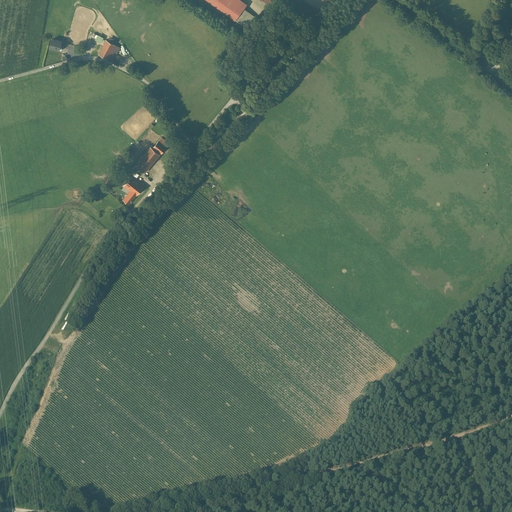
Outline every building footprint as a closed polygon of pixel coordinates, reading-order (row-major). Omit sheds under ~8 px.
[(243,9),(231,0),(207,0),(235,20),(243,9)] [(61,41),(52,39),(51,43),(50,43),(49,47),(62,50),(63,46),(60,45),(61,41)] [(120,47),(106,40),(98,54),(112,61),(120,47)] [(169,144),(161,138),(159,140),(166,147),(169,144)] [(159,140),(152,148),(160,154),(166,147),(159,140)] [(151,146),(135,165),(144,172),(160,154),(152,148),(151,146)] [(140,182),(132,175),(124,186),(130,191),(136,195),(144,185),(140,182)] [(136,195),(130,191),(128,194),(123,200),(129,204),(136,195)]
